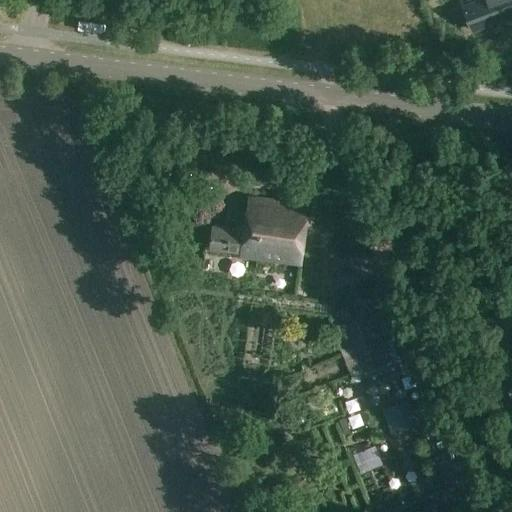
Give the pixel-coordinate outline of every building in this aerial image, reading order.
[(511,14),(511,0),(483,0),(464,7),(472,29),(511,14)] [(211,226),(205,250),(300,264),(309,203),(248,194),(242,231),(211,226)] [(398,328),(389,307),(343,325),(361,372),(390,360),(379,335),(398,328)] [(397,357),(410,352),(403,335),(390,340),(397,357)] [(418,376),(404,380),(409,395),(422,390),(418,376)] [(382,390),(368,393),(371,408),(385,404),(382,390)] [(411,397),(382,409),(392,432),(421,421),(411,397)] [(364,456),(370,468),(385,461),(379,449),(364,456)] [(374,490),(380,506),(402,497),(396,482),(374,490)]
